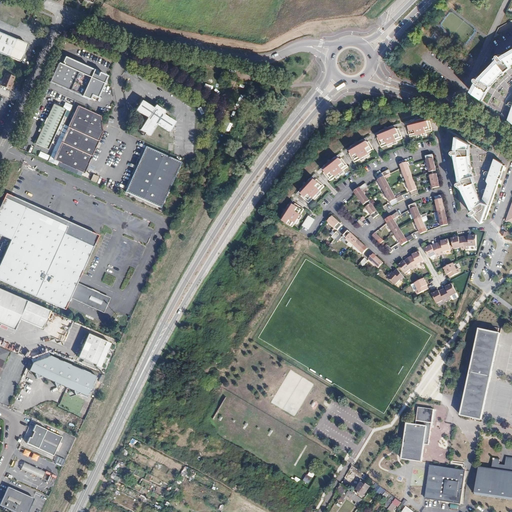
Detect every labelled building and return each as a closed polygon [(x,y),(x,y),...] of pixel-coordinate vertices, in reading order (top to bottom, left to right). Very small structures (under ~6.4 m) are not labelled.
[(0,31),(0,52),(19,60),(21,60),(22,59),(28,44),(28,43),(27,42),(17,38),(17,39),(0,31)] [(476,82),(470,91),(481,99),(487,88),(507,67),(511,64),(511,108),(508,120),(511,123),(511,49),(501,56),(500,55),(499,55),(498,55),(497,55),(497,56),(497,57),(498,58),(479,78),(476,77),(475,77),(474,78),(474,79),(474,81),(476,82)] [(58,68),(50,85),(59,89),(90,104),(92,100),(98,102),(108,81),(81,69),(80,68),(65,61),(62,69),(58,68)] [(7,72),(2,84),(11,88),(16,76),(7,72)] [(159,97),(156,102),(166,109),(169,104),(159,97)] [(166,109),(156,102),(154,105),(142,98),(136,108),(147,115),(140,127),(150,134),(158,122),(169,129),(176,119),(164,112),(166,109)] [(67,106),(55,100),(37,140),(50,145),(67,106)] [(101,112),(79,102),(55,156),(85,169),(94,150),(97,144),(98,141),(103,131),(101,112)] [(406,126),(408,137),(420,134),(432,131),(429,121),(427,121),(427,122),(425,123),(424,118),(416,119),(409,121),(411,126),(409,127),(408,126),(406,126)] [(376,138),(380,149),(391,144),(402,139),(397,129),(395,130),(396,131),(394,132),(392,127),(384,130),(378,133),(380,138),(378,139),(378,137),(376,138)] [(467,143),(454,136),(454,150),(452,150),(451,150),(450,150),(450,151),(450,152),(449,152),(450,153),(451,154),(453,154),(459,182),(458,181),(457,182),(456,183),(456,184),(456,185),(457,185),(457,186),(458,186),(460,186),(472,211),(471,211),(471,212),(470,213),(471,214),(471,215),(472,215),(473,215),(474,214),(477,218),(486,221),(487,220),(498,185),(497,185),(504,166),(502,165),(502,164),(494,159),(486,181),(488,182),(482,203),(478,202),(479,198),(478,197),(478,195),(476,194),(477,192),(474,191),(468,165),(467,143)] [(348,154),(354,163),(374,151),(368,142),(367,143),(367,144),(365,145),(362,141),(350,148),(353,153),(351,154),(350,153),(348,154)] [(148,143),(147,146),(129,185),(128,188),(163,203),(183,159),(148,143)] [(129,185),(147,146),(144,144),(127,184),(129,185)] [(432,155),(425,157),(429,173),(436,171),(432,155)] [(322,174),(329,182),(338,175),(348,167),(341,159),(339,160),(340,161),(338,162),(335,159),(323,168),(326,172),(325,173),(324,172),(322,174)] [(400,165),(406,181),(412,178),(406,163),(400,165)] [(382,174),(376,177),(384,192),(390,189),(384,177),(382,174)] [(430,176),(433,189),(439,187),(436,174),(430,176)] [(418,194),(412,178),(406,181),(411,196),(418,194)] [(300,197),(308,204),(316,195),(324,187),(316,179),(314,181),(315,182),(314,183),(310,180),(300,190),(304,194),(303,195),(302,195),(300,197)] [(354,192),(363,206),(369,202),(359,188),(354,192)] [(390,189),(384,192),(392,206),(398,203),(390,189)] [(9,191),(7,195),(78,226),(75,233),(104,246),(109,235),(25,198),(9,191)] [(78,226),(7,195),(0,210),(0,231),(14,237),(8,251),(14,254),(4,277),(76,309),(88,281),(104,246),(75,233),(78,226)] [(441,195),(434,197),(438,212),(444,210),(441,195)] [(282,222),(290,227),(292,223),(294,225),(305,209),(296,202),(294,204),(295,204),(294,206),(289,203),(285,209),(282,214),(283,215),(282,222)] [(366,208),(373,219),(379,215),(371,204),(366,208)] [(421,218),(415,204),(409,206),(415,220),(421,218)] [(448,225),(444,210),(438,212),(441,227),(448,225)] [(332,217),(327,222),(337,231),(342,226),(332,217)] [(385,220),(393,233),(399,229),(393,220),(391,217),(385,220)] [(427,232),(421,218),(415,220),(421,234),(427,232)] [(302,227),(308,230),(313,223),(307,219),(302,227)] [(393,233),(402,246),(408,242),(406,239),(399,229),(393,233)] [(358,240),(347,231),(343,236),(353,245),(358,240)] [(376,232),(372,236),(380,244),(384,241),(376,232)] [(468,236),(468,237),(468,240),(464,240),(465,249),(469,249),(469,247),(476,246),(476,236),(468,236)] [(459,241),(458,238),(458,237),(451,239),(454,249),(461,248),(461,250),(465,249),(464,240),(459,241)] [(367,249),(358,240),(353,245),(363,255),(367,249)] [(437,247),(440,255),(444,254),(444,252),(450,250),(448,240),(441,242),(441,245),(437,247)] [(424,249),(429,258),(436,255),(437,257),(440,255),(437,247),(433,249),(432,246),(431,245),(424,249)] [(0,268),(0,275),(4,277),(14,254),(8,251),(0,268)] [(417,265),(424,261),(419,252),(412,255),(413,256),(414,259),(410,261),(415,269),(418,267),(417,265)] [(383,264),(373,254),(368,260),(378,269),(383,264)] [(363,267),(368,261),(365,258),(360,264),(363,267)] [(412,271),(415,269),(410,261),(406,264),(404,262),(404,261),(398,266),(405,274),(410,269),(412,271)] [(450,273),(452,277),(461,272),(459,269),(456,270),(453,264),(443,268),(447,275),(448,275),(450,273)] [(395,275),(393,273),(388,278),(395,285),(401,280),(402,282),(405,279),(399,272),(395,275)] [(417,295),(425,290),(424,287),(427,286),(427,285),(424,279),(415,284),(418,290),(416,292),(417,295)] [(445,287),(446,288),(447,291),(444,293),(448,301),(451,299),(450,297),(457,293),(452,284),(445,287)] [(0,320),(16,327),(21,316),(29,298),(0,285),(0,320)] [(440,294),(439,292),(439,291),(432,294),(437,304),(443,300),(444,303),(448,301),(444,293),(440,294)] [(52,308),(29,298),(21,316),(44,326),(52,308)] [(479,329),(469,375),(465,397),(461,416),(482,420),(491,379),(500,334),(479,329)] [(98,362),(108,338),(90,331),(87,339),(92,342),(89,348),(84,346),(80,354),(98,362)] [(12,349),(1,344),(0,344),(0,355),(7,359),(8,359),(12,349)] [(35,360),(31,368),(38,371),(39,375),(44,373),(57,379),(58,384),(63,382),(76,388),(77,392),(82,390),(89,394),(98,374),(52,353),(35,360)] [(307,395),(314,383),(291,370),(288,375),(295,379),(293,382),(298,385),(296,388),(307,395)] [(416,425),(407,423),(401,459),(422,462),(424,444),(428,445),(434,409),(418,407),(416,425)] [(64,435),(37,422),(34,429),(35,429),(32,436),(30,435),(28,441),(55,454),(64,435)] [(59,455),(57,460),(65,464),(68,459),(59,455)] [(479,467),(475,492),(511,497),(511,458),(506,457),(505,465),(503,465),(499,465),(500,459),(493,458),(492,469),(479,467)] [(27,460),(23,468),(49,481),(53,473),(27,460)] [(465,471),(430,465),(425,498),(460,504),(465,471)] [(352,466),(350,469),(361,478),(363,476),(364,474),(353,466),(352,466)] [(310,469),(304,481),(309,484),(316,472),(310,469)] [(376,484),(364,474),(363,476),(375,485),(376,484)] [(370,487),(363,482),(359,487),(356,491),(363,496),(370,487)] [(20,511),(28,511),(36,496),(9,484),(0,503),(20,511)] [(341,484),(336,492),(340,495),(342,496),(347,488),(341,484)] [(375,485),(373,487),(376,488),(374,491),(379,495),(381,492),(384,494),(386,491),(376,484),(375,485)] [(347,488),(342,496),(339,500),(342,502),(347,495),(346,495),(349,490),(347,488)] [(346,495),(347,495),(356,502),(355,504),(358,507),(360,505),(363,500),(349,490),(346,495)] [(370,492),(363,500),(360,505),(364,508),(366,505),(365,504),(373,494),(370,492)] [(374,495),(373,494),(365,504),(366,505),(374,495)] [(396,499),(390,494),(387,497),(390,499),(384,506),(388,509),(396,499)] [(396,499),(388,509),(392,511),(396,506),(399,501),(396,499)] [(329,511),(335,511),(339,505),(335,503),(329,511)]
